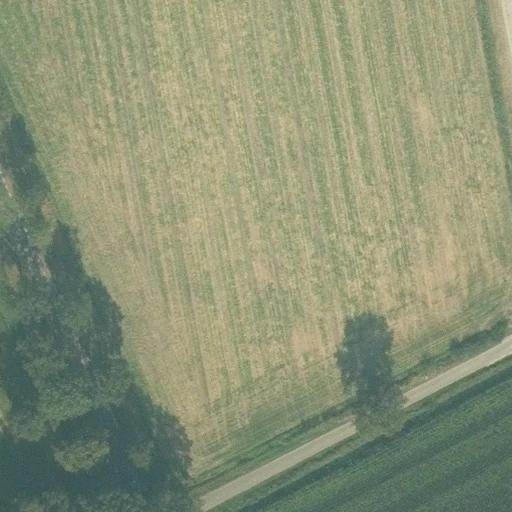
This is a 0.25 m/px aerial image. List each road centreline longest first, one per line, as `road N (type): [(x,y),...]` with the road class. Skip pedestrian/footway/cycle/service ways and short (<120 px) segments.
road 1 (unclassified): [(161,511),(511,334)]
road 2 (tertiary): [(150,511),(0,174)]
